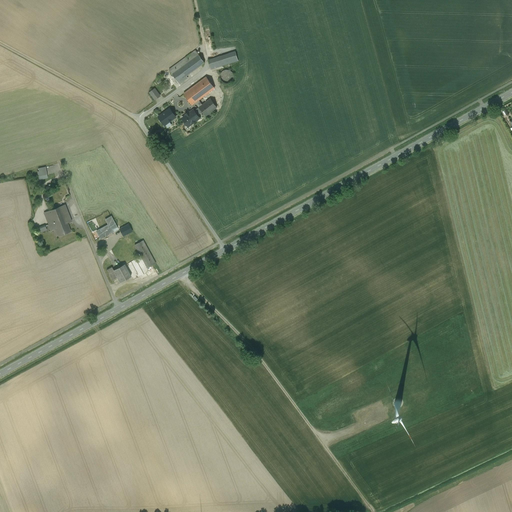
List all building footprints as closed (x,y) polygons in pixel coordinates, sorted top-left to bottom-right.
[(183,66),(172,74),(179,84),(180,84),(186,79),(188,78),(186,76),(204,62),(196,50),(180,62),(183,66)] [(235,51),(208,59),(211,68),(238,59),(235,51)] [(180,62),(169,70),(172,74),(183,66),(180,62)] [(228,70),(227,70),(226,70),(225,70),(224,70),(223,71),(222,71),(222,72),(221,73),(221,74),(220,75),(220,76),(220,77),(220,78),(221,79),(221,80),(222,81),(222,82),(223,82),(224,83),(225,83),(226,83),(227,83),(228,83),(229,83),(230,82),(231,82),(232,81),(232,80),(233,80),(233,79),(234,78),(234,77),(234,76),(234,75),(233,74),(233,73),(232,72),(231,71),(230,70),(229,70),(228,70)] [(206,77),(184,93),(193,104),(195,102),(199,107),(194,111),(198,115),(202,112),(205,116),(217,107),(210,99),(202,105),(199,100),(214,88),(206,77)] [(160,96),(155,89),(150,92),(155,100),(160,96)] [(169,108),(163,113),(163,112),(158,116),(164,124),(175,116),(169,108)] [(186,115),(182,118),(185,122),(185,123),(186,125),(188,126),(199,118),(200,118),(198,115),(194,111),(194,110),(190,113),(189,112),(186,114),(186,115)] [(45,167),(38,168),(38,171),(37,171),(37,173),(38,175),(39,180),(47,178),(45,167)] [(65,205),(49,211),(55,227),(67,222),(70,221),(65,205)] [(108,225),(100,229),(101,230),(97,232),(100,238),(113,232),(111,230),(116,227),(111,216),(105,219),(108,225)] [(67,222),(55,227),(58,235),(70,231),(67,222)] [(128,224),(119,229),(123,236),(132,231),(131,229),(128,224)] [(155,263),(143,241),(134,245),(147,268),(155,263)] [(124,264),(113,270),(120,282),(131,276),(124,264)]
